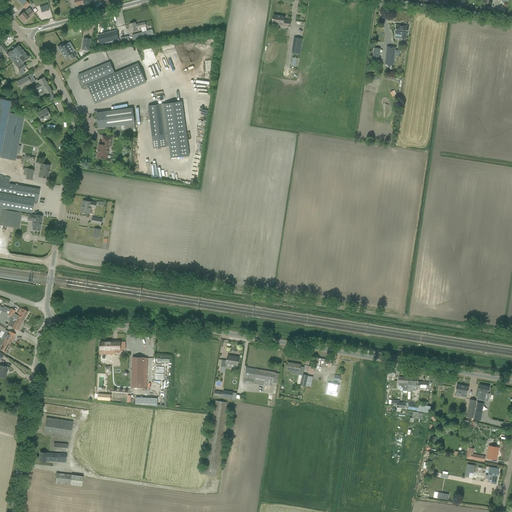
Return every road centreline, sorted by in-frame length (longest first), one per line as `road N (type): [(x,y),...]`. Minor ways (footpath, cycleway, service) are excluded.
road 1 (track): [(53,263),(511,337)]
road 2 (tertiary): [(511,381),(204,329),(52,320)]
road 3 (tertiary): [(53,263),(74,120),(55,76),(22,33)]
road 4 (unclassified): [(12,511),(40,334),(52,320)]
road 5 (unclassified): [(511,21),(373,0)]
road 6 (unclassified): [(151,0),(22,33)]
